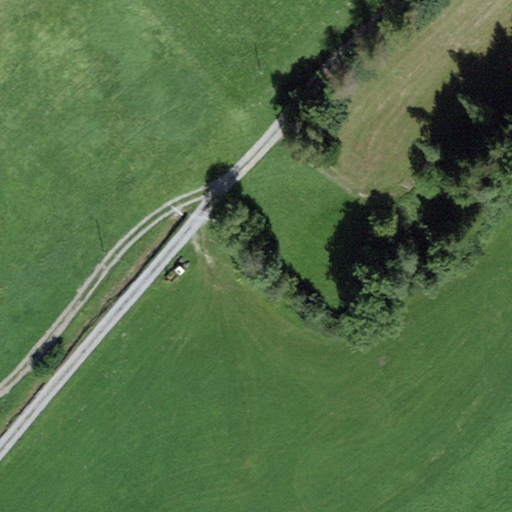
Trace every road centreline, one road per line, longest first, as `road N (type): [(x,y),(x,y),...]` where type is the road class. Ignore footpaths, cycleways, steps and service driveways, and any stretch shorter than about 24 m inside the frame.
road 1 (track): [(392,0),(0,438)]
road 2 (track): [(0,385),(155,211),(236,178)]
road 3 (track): [(278,126),(355,199),(390,199),(511,93)]
